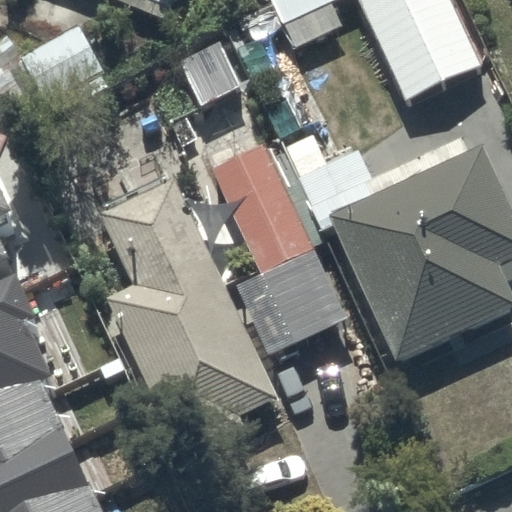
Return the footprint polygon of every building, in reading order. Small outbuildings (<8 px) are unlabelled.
[(95,0),(165,28),(174,0),(95,0)] [(289,0),(273,8),(285,35),(310,55),(335,44),(333,12),(355,2),(408,112),(484,76),(447,0),(289,0)] [(82,37),(24,71),(49,116),(73,102),(81,116),(111,98),(104,86),(108,83),(82,37)] [(202,115),(203,118),(245,97),(222,51),(180,72),(187,85),(153,101),(168,131),(202,115)] [(364,160),(302,188),(325,243),(336,238),(394,375),(511,325),(511,299),(511,296),(511,295),(511,212),(488,156),(471,163),(465,148),(377,188),(364,160)] [(212,179),(262,286),(316,261),(266,153),(212,179)] [(0,263),(57,236),(25,169),(0,180),(0,263)] [(279,411),(176,188),(100,223),(135,297),(110,309),(184,468),(247,438),(242,428),(279,411)] [(175,511),(135,422),(58,457),(69,480),(37,494),(44,511),(175,511)] [(0,511),(27,511),(30,511),(0,443),(0,511)]
